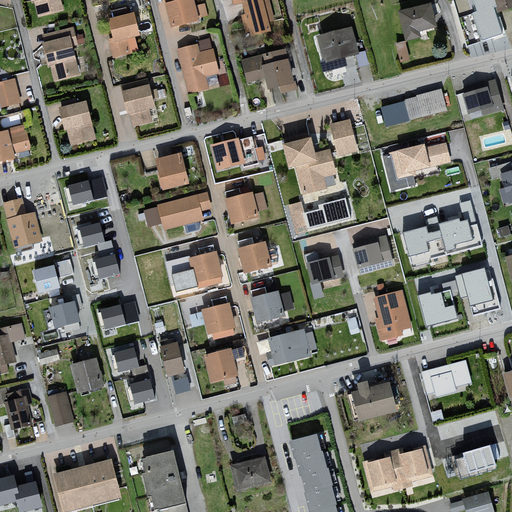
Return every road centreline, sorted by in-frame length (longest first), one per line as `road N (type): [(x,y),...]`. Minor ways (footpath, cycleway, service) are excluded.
road 1 (residential): [(101,156),(511,53)]
road 2 (unclassified): [(0,456),(324,373)]
road 3 (unclassified): [(324,373),(511,326)]
road 4 (residential): [(80,301),(129,279),(101,156)]
road 5 (residential): [(324,373),(359,511)]
road 6 (unknown): [(342,241),(380,359)]
